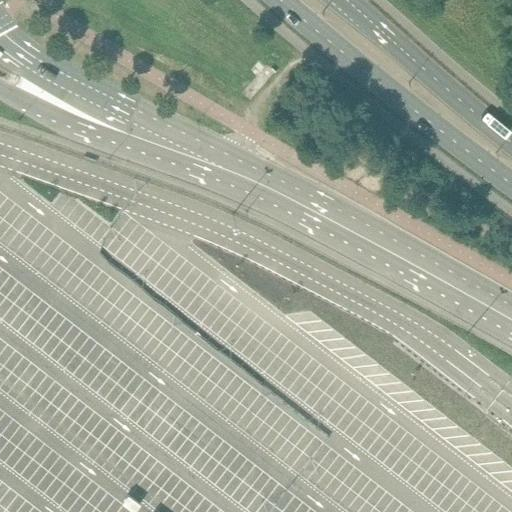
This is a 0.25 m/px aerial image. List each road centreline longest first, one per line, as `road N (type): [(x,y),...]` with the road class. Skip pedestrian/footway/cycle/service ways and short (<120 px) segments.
road 1 (tertiary): [(262,184),(0,40)]
road 2 (secondary): [(280,0),(511,185)]
road 3 (tertiary): [(511,320),(262,184)]
road 4 (tertiary): [(0,91),(262,184)]
road 5 (secondary): [(511,142),(344,0)]
